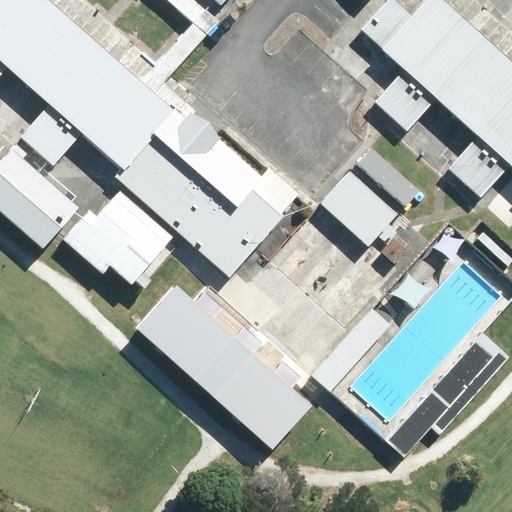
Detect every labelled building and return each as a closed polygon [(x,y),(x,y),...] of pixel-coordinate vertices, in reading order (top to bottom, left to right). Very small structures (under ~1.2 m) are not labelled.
[(39,0),(0,0),(0,77),(5,72),(47,109),(20,140),(52,169),(79,138),(119,174),(115,178),(228,279),(281,219),(280,217),(298,197),(269,171),(259,182),(185,116),(181,121),(172,113),(169,115),(39,0)] [(207,0),(219,10),(227,0),(207,0)] [(478,141),(450,173),(483,202),(509,173),(511,175),(511,67),(434,0),(429,0),(411,21),(390,3),(363,35),(381,51),(378,54),(404,77),(376,108),(409,137),(436,106),(478,141)] [(78,210),(24,163),(29,158),(19,150),(14,156),(12,155),(0,168),(0,217),(40,253),(78,210)] [(371,154),(357,173),(407,211),(421,193),(371,154)] [(348,176),(321,207),(368,248),(395,217),(348,176)] [(64,243),(103,277),(110,269),(130,287),(172,239),(120,194),(98,219),(91,213),(64,243)] [(467,243),(484,259),(493,249),(476,233),(467,243)] [(390,243),(379,256),(393,269),(405,255),(390,243)] [(369,313),(311,379),(329,395),(387,328),(369,313)] [(398,428),(386,442),(404,459),(430,430),(440,438),(510,361),(479,334),(395,426),(398,428)]
